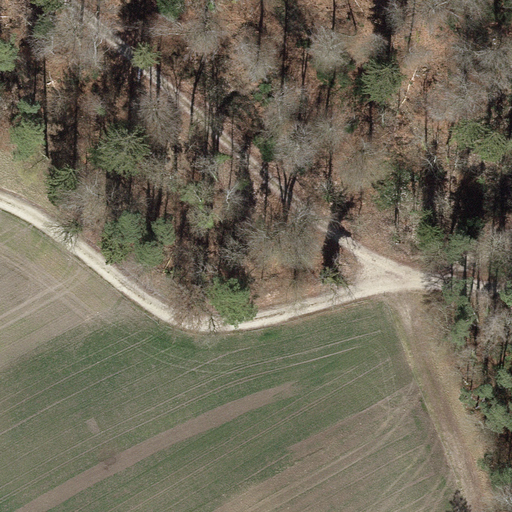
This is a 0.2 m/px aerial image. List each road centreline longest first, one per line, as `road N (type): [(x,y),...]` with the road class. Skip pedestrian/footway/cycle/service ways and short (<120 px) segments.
road 1 (track): [(59,0),(392,284),(511,288)]
road 2 (track): [(392,284),(242,327),(170,314),(51,224),(0,202)]
